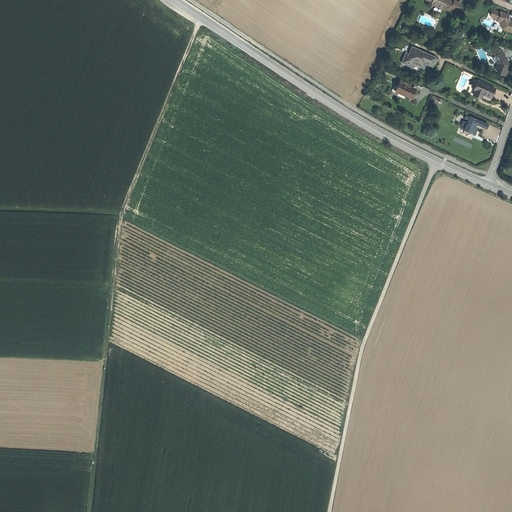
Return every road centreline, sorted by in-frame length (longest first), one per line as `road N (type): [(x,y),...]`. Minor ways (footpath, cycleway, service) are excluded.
road 1 (track): [(201,16),(120,217),(92,511)]
road 2 (track): [(365,340),(115,215),(0,211)]
road 3 (track): [(436,161),(365,340),(330,511)]
road 4 (secondary): [(177,0),(356,118),(488,184)]
